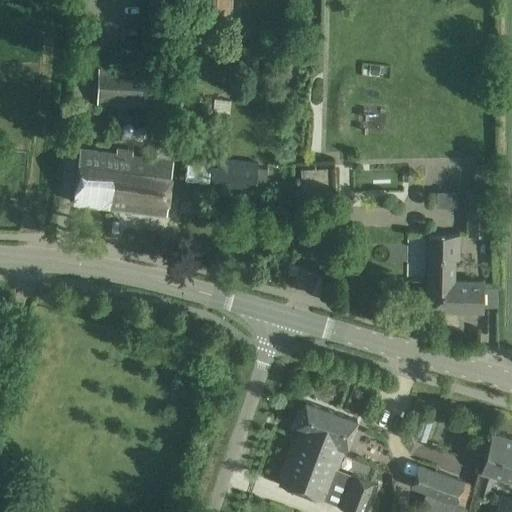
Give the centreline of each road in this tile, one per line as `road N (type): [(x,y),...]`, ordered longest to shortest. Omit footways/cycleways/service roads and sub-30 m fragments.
road 1 (tertiary): [(0,257),(163,283),(277,316)]
road 2 (tertiary): [(511,382),(277,316)]
road 3 (unclassified): [(211,511),(277,316)]
